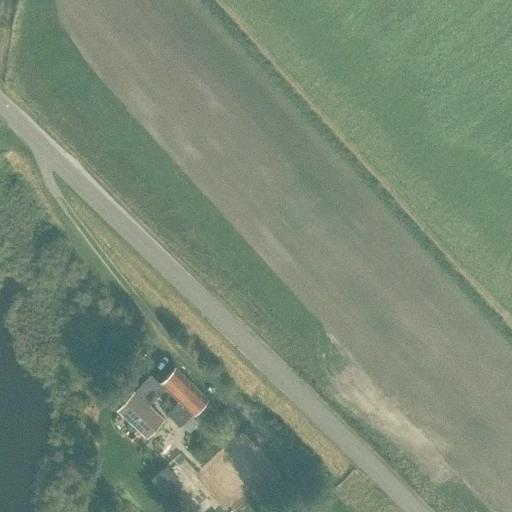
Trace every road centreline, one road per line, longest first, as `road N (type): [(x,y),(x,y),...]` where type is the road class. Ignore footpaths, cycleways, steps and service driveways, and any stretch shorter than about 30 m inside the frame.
road 1 (tertiary): [(420,511),(0,100)]
road 2 (track): [(318,490),(159,334)]
